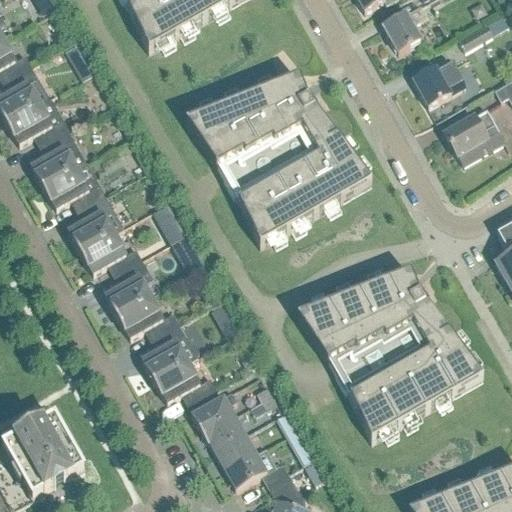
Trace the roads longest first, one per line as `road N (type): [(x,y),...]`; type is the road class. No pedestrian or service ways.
road 1 (residential): [(160,511),(174,503),(0,198)]
road 2 (residential): [(311,0),(439,222),(467,227),(511,202)]
